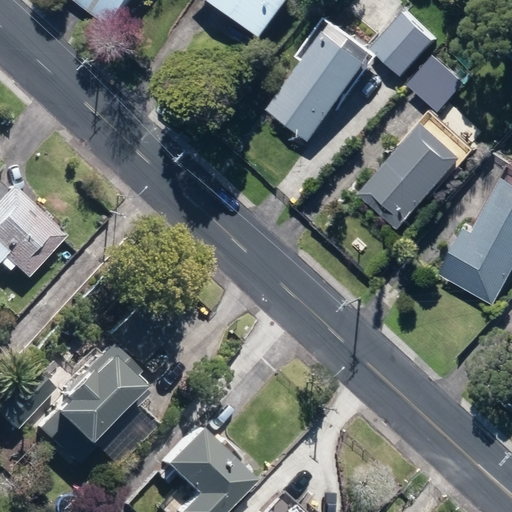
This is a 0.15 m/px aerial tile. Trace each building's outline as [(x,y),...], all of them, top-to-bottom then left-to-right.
[(66,0),(103,28),(125,0),(66,0)] [(206,0),(257,37),(283,0),(206,0)] [(383,46),(412,74),(446,38),(417,10),(383,46)] [(282,108),(321,140),(388,60),(349,27),(282,108)] [(418,83),(447,110),(475,80),(447,53),(418,83)] [(373,192),(407,227),(482,155),(447,119),(373,192)] [(12,191),(0,179),(0,263),(3,261),(12,269),(18,263),(31,276),(70,233),(18,184),(12,191)] [(433,274),(490,303),(511,260),(511,187),(496,179),(468,233),(457,228),(433,274)] [(155,292),(184,319),(195,306),(166,279),(155,292)] [(114,334),(144,363),(180,327),(150,298),(114,334)] [(99,444),(120,464),(159,424),(135,402),(152,383),(140,372),(143,368),(117,343),(92,368),(95,371),(73,395),(76,398),(66,409),(63,406),(44,426),(82,461),(99,444)] [(3,407),(21,426),(60,388),(65,392),(80,378),(63,361),(49,375),(42,368),(3,407)] [(166,511),(210,511),(238,480),(228,472),(236,463),(209,440),(203,447),(182,428),(150,464),(183,493),(166,511)]
